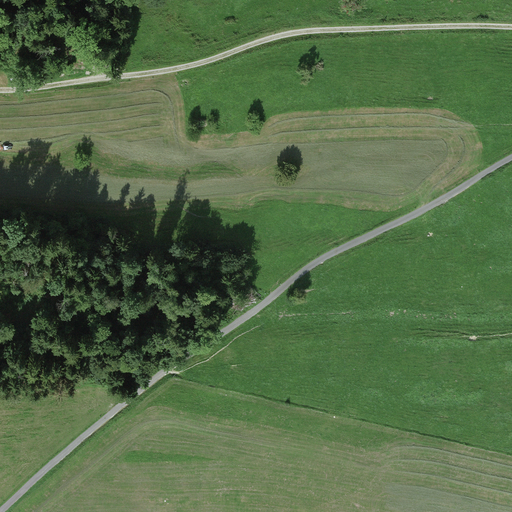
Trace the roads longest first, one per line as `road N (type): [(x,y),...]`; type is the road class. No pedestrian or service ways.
road 1 (track): [(2,511),(151,382),(289,285),(357,241),(511,166)]
road 2 (track): [(0,93),(195,63),(288,32),(511,25)]
